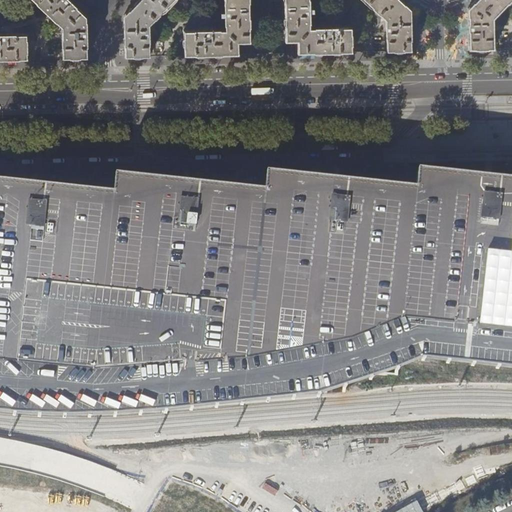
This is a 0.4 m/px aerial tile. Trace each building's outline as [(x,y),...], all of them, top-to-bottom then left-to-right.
[(32,0),(61,27),(62,58),(75,58),(87,58),(87,16),(69,0),(32,0)] [(124,43),(125,57),(137,57),(150,56),(149,26),(173,0),(138,0),(124,16),(124,43)] [(184,48),(184,56),(193,56),(231,55),(239,55),(238,43),(250,42),(249,0),(224,0),(225,30),(183,31),(183,39),(182,39),(180,41),(180,46),(182,48),(184,48)] [(297,41),(298,53),(305,53),(343,53),(352,52),(352,50),(352,44),(354,44),(356,43),(355,37),(354,35),(352,35),(352,27),(310,28),(309,0),(284,0),(285,41),(297,41)] [(364,0),(386,21),(386,52),(405,51),(411,51),(410,9),(400,0),(364,0)] [(468,43),(468,50),(494,49),(493,18),(510,0),(475,0),(467,8),(468,43)] [(0,59),(13,59),(28,59),(27,51),(29,51),(31,49),(31,44),(29,42),(27,42),(27,34),(0,34),(0,59)] [(511,179),(487,177),(418,169),(416,188),(342,180),(266,172),(264,191),(195,183),(116,175),(113,193),(52,187),(0,181),(0,414),(64,415),(113,415),(318,395),(421,359),(511,368),(511,179)]
